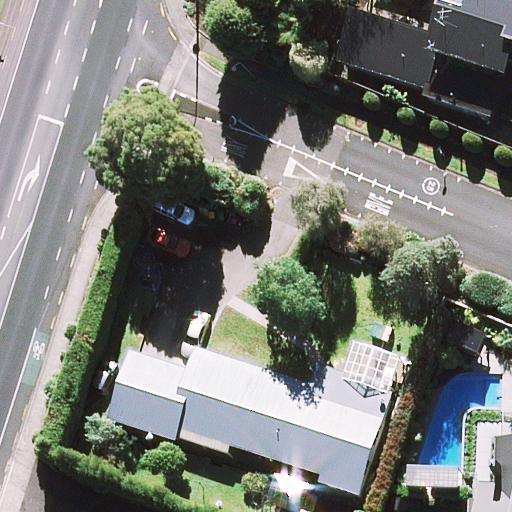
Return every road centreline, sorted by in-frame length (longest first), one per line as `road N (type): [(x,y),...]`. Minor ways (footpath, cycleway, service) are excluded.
road 1 (residential): [(511,237),(83,59)]
road 2 (secondary): [(83,59),(34,220),(0,294)]
